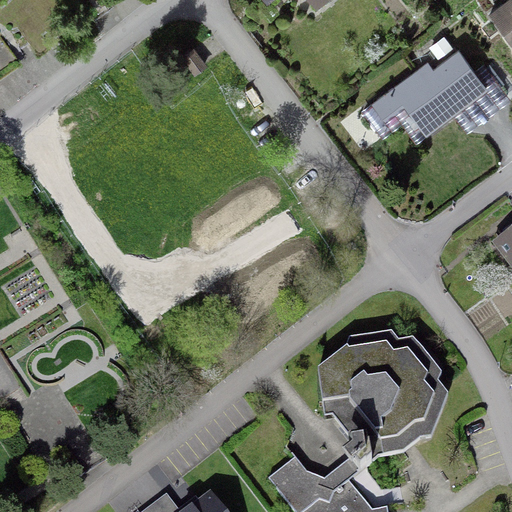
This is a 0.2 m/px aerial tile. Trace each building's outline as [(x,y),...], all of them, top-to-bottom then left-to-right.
[(511,0),(505,0),(488,13),(511,43),(511,0)] [(429,45),(438,58),(454,47),(445,34),(429,45)] [(206,64),(193,46),(180,56),(193,74),(206,64)] [(383,137),(402,122),(415,139),(487,85),(459,48),(433,67),(428,60),(372,103),(371,101),(361,109),(383,137)] [(511,98),(500,83),(456,116),(468,131),(511,98)] [(348,140),(362,130),(349,113),(336,122),(348,140)] [(511,270),(511,228),(492,244),(511,270)] [(346,462),(356,475),(378,458),(404,456),(420,442),(431,441),(449,397),(439,385),(442,376),(413,339),(398,341),(391,331),(349,337),(346,348),(318,370),(324,417),(333,416),(352,443),(353,453),(344,460),(346,462)] [(388,511),(388,508),(372,511),(348,481),(356,475),(346,462),(324,479),(306,472),(296,458),(268,479),(294,511),(388,511)] [(224,511),(210,493),(199,501),(184,511),(224,511)] [(184,511),(199,501),(196,496),(178,509),(166,494),(142,511),(184,511)]
